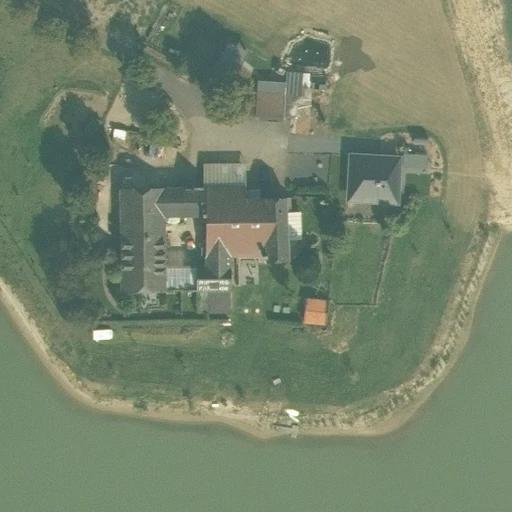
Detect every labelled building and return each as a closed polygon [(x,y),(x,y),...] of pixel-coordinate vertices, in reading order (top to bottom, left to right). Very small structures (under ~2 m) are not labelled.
[(219,66),(236,73),(245,51),(227,44),(219,66)] [(301,89),(301,98),(310,98),(311,90),(301,89)] [(301,98),(284,96),(283,116),(309,118),(310,98),(301,98)] [(398,158),(350,156),(349,174),(352,174),(350,200),(396,203),(398,158)] [(138,168),(137,189),(147,189),(147,168),(138,168)] [(229,256),(236,256),(262,255),(259,199),(245,199),(245,187),(200,188),(200,217),(205,217),(205,265),(196,266),(197,291),(230,291),(230,286),(229,256)] [(186,217),(185,188),(163,189),(163,217),(186,217)] [(185,188),(186,217),(200,217),(200,188),(185,188)] [(163,217),(163,189),(147,189),(137,189),(119,189),(120,231),(163,230),(163,217)] [(285,198),(259,199),(262,255),(262,257),(265,257),(265,262),(288,261),(285,198)] [(163,230),(120,231),(120,292),(165,291),(164,266),(163,230)] [(197,291),(196,266),(164,266),(165,291),(197,291)] [(230,291),(197,291),(197,312),(230,312),(230,291)] [(309,322),(311,301),(305,300),(302,321),(309,322)] [(327,303),(311,301),(309,322),(325,324),(327,303)]
